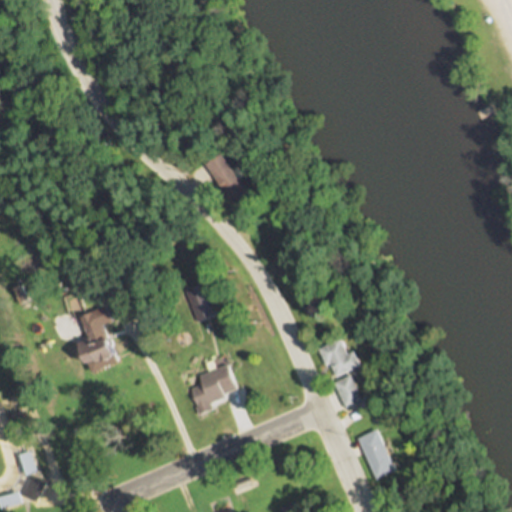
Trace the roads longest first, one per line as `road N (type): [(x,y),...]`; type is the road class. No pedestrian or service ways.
road 1 (residential): [(50,0),(115,126),(231,234),(259,276),(365,511)]
road 2 (residential): [(320,411),(118,501),(122,511)]
